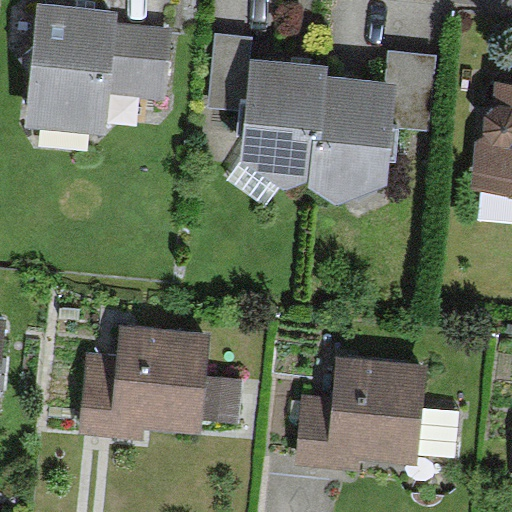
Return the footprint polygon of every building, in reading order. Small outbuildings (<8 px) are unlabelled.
[(121,6),(38,1),(30,122),(117,127),(119,93),(160,96),(165,22),(120,20),(121,6)] [(244,108),(248,37),(213,35),(209,107),(244,108)] [(404,48),(402,77),(399,123),(430,125),(436,51),(404,48)] [(255,55),(249,152),(286,182),(322,174),(328,73),(329,60),(255,55)] [(328,73),(322,174),(346,198),(396,171),(399,123),(402,77),(328,73)] [(511,79),(477,78),(472,183),(511,185),(511,79)] [(210,335),(120,329),(118,357),(85,355),(80,418),(203,427),(210,335)] [(425,366),(334,359),(331,405),(303,403),(298,462),(339,465),(340,447),(418,454),(425,366)]
